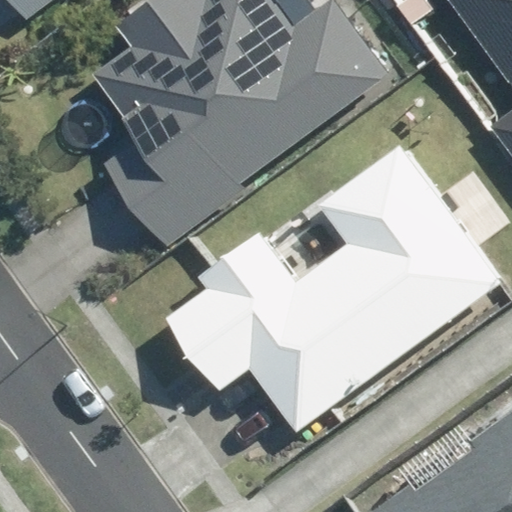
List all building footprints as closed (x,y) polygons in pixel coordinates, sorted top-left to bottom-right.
[(10,0),(23,18),(48,0),(10,0)] [(95,161),(164,248),(389,70),(333,0),(317,0),(293,20),(277,0),(137,0),(116,17),(131,36),(92,67),(139,126),(95,161)] [(511,0),(452,0),(511,81),(511,97),(486,117),(511,153),(511,0)] [(249,365),(297,430),(497,283),(472,249),(504,226),(433,130),(413,144),(392,115),(347,148),(364,171),(317,205),(346,245),(300,279),(256,219),(190,268),(205,289),(170,315),(222,385),(249,365)] [(511,511),(511,416),(383,511),(511,511)]
